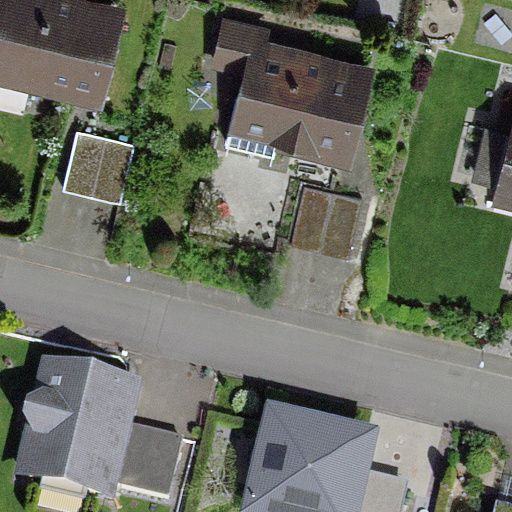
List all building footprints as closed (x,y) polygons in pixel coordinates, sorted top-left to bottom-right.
[(109,12),(57,0),(3,0),(0,13),(0,105),(16,110),(23,81),(88,97),(109,12)] [(272,141),(337,156),(358,72),(255,47),(259,32),(219,23),(210,62),(249,72),(242,102),(232,99),(221,145),(268,156),(272,141)] [(511,136),(484,130),(472,179),(511,188),(511,136)] [(129,145),(71,131),(57,189),(115,203),(129,145)] [(358,200),(299,186),(285,244),(344,258),(358,200)] [(127,393),(44,373),(36,404),(24,411),(21,425),(28,437),(19,476),(102,496),(105,486),(163,500),(177,442),(119,428),(127,393)] [(353,511),(372,431),(273,410),(251,511),(353,511)]
